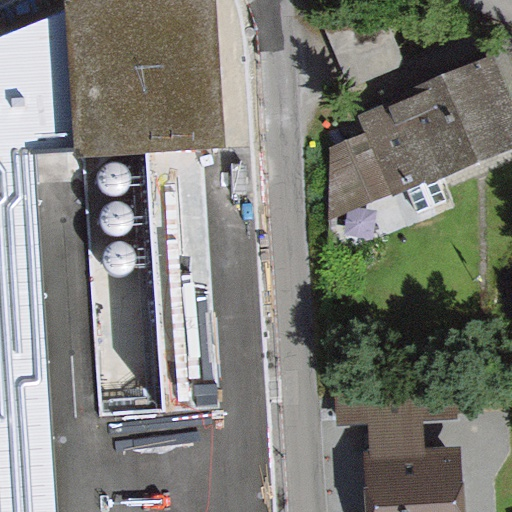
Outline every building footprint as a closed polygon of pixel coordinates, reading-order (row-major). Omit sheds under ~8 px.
[(165,0),(120,0),(0,51),(0,374),(88,370),(76,160),(206,153),(198,8),(165,0)] [(395,194),(511,153),(511,108),(495,61),(364,106),(395,194)] [(376,199),(355,138),(325,149),(346,209),(376,199)] [(227,511),(206,153),(76,160),(88,370),(96,511),(227,511)] [(363,422),(366,511),(457,511),(455,448),(413,450),(412,420),(363,422)] [(49,511),(45,425),(0,427),(0,511),(49,511)]
